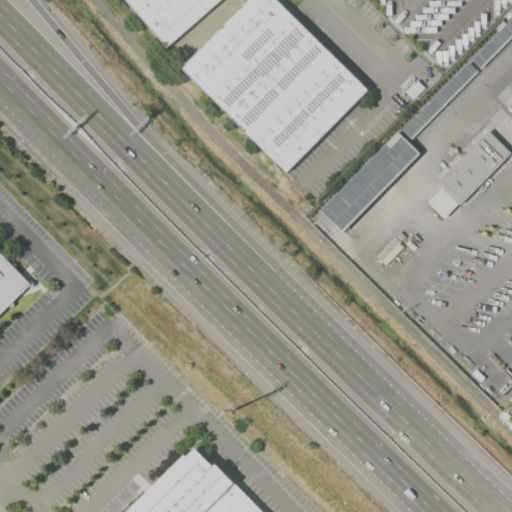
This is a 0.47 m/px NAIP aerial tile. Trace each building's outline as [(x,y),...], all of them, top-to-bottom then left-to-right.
[(126,0),(216,0),(166,45),(126,0)] [(180,68),(248,0),(278,0),(369,90),(286,173),(180,68)] [(471,58),(509,19),(511,22),(511,34),(480,67),(471,58)] [(400,129),(469,60),(478,70),(409,138),(400,129)] [(437,182),(488,130),(511,153),(459,204),(437,182)] [(319,210),(397,132),(419,153),(341,232),(319,210)] [(0,313),(30,284),(0,253),(0,313)] [(262,511),(196,443),(125,511),(262,511)]
